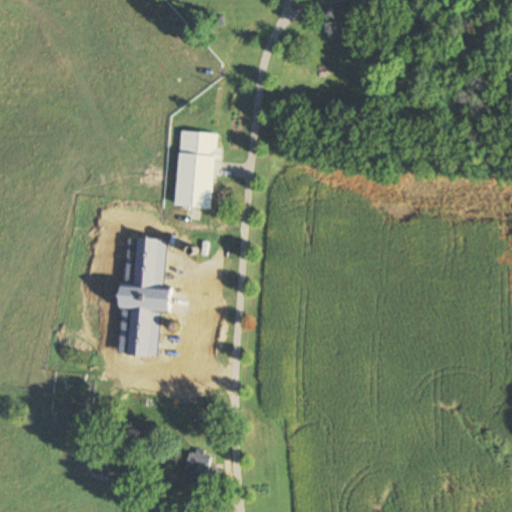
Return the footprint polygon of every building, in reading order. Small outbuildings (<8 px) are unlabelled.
[(177,207),(214,210),(219,134),(183,132),(177,207)] [(131,294),(125,335),(166,341),(171,301),(200,305),(203,285),(147,277),(145,296),(131,294)] [(168,421),(204,425),(206,406),(170,402),(168,421)] [(193,451),(186,475),(208,482),(215,458),(193,451)] [(96,461),(108,469),(114,460),(102,452),(96,461)]
